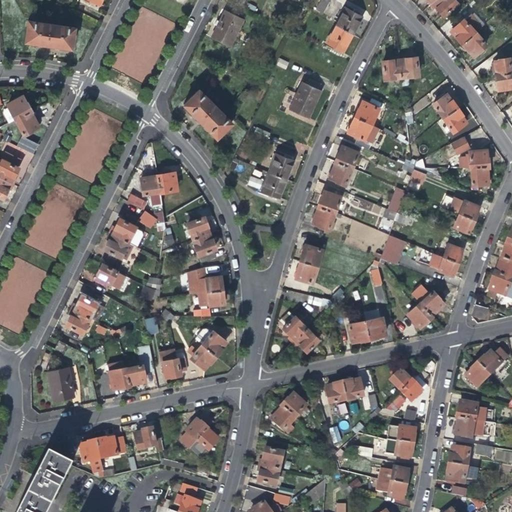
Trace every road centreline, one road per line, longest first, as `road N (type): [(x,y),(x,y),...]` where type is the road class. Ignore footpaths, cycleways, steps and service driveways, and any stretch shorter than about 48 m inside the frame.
road 1 (residential): [(389,0),(343,83),(271,270)]
road 2 (residential): [(13,377),(147,115)]
road 3 (residential): [(246,383),(13,434)]
road 4 (residential): [(451,338),(246,383)]
road 5 (residential): [(147,115),(191,153),(217,192),(246,280)]
road 6 (residential): [(389,0),(511,154)]
road 7 (residential): [(84,83),(0,251)]
road 8 (residential): [(416,511),(451,338)]
road 9 (residential): [(451,338),(511,173)]
road 10 (residential): [(246,383),(238,459),(222,511)]
road 11 (residential): [(147,115),(205,0)]
